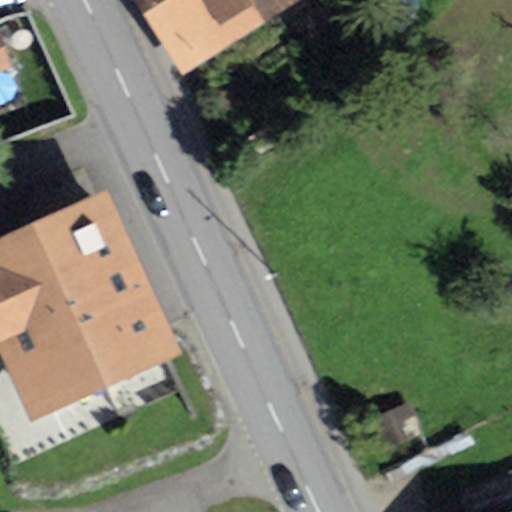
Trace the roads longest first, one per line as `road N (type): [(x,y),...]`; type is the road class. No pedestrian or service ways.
road 1 (secondary): [(88,0),(323,511)]
road 2 (unknown): [(163,163),(0,229)]
